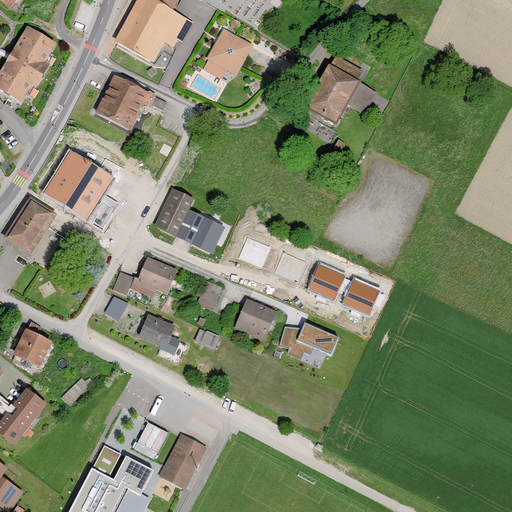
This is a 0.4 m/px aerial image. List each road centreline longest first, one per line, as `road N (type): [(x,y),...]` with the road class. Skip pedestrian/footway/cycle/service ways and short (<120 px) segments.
road 1 (residential): [(74,333),(408,511)]
road 2 (residential): [(74,333),(198,112)]
road 3 (residential): [(198,112),(241,124),(365,0)]
road 4 (tertiary): [(0,205),(38,153),(90,51)]
road 5 (residential): [(90,51),(198,112)]
